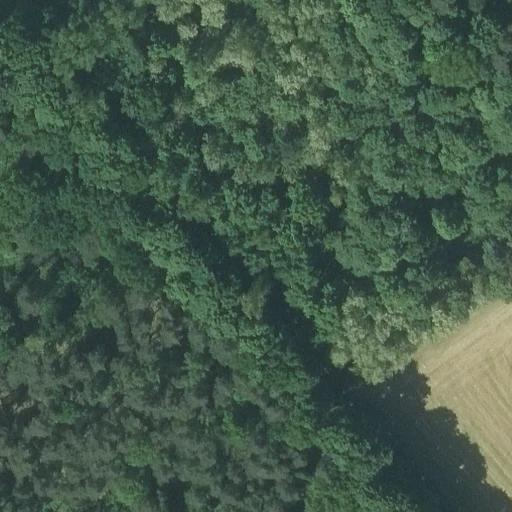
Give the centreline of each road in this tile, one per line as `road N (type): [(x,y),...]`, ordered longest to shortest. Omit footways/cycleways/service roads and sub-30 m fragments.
road 1 (track): [(432,511),(38,10),(50,0)]
road 2 (track): [(331,383),(511,260)]
